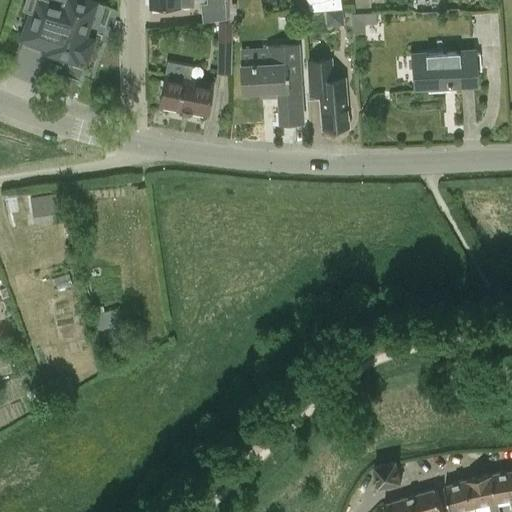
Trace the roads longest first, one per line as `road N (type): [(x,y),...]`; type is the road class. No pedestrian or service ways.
road 1 (residential): [(424,164),(293,164),(131,143)]
road 2 (residential): [(511,463),(376,497),(361,511)]
road 3 (residential): [(0,182),(116,164),(131,143)]
road 4 (residential): [(134,0),(131,143)]
road 5 (residential): [(131,143),(0,100)]
